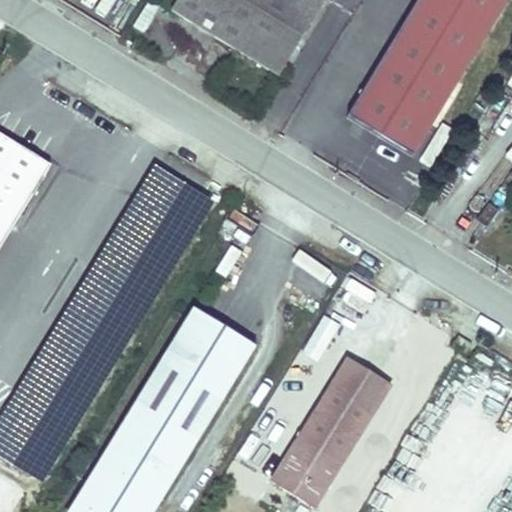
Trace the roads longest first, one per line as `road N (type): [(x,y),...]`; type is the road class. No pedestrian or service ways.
road 1 (unclassified): [(511,315),(0,1)]
road 2 (unknown): [(174,108),(82,213),(0,352)]
road 3 (unknown): [(276,171),(378,0)]
road 4 (unknown): [(427,263),(511,135)]
